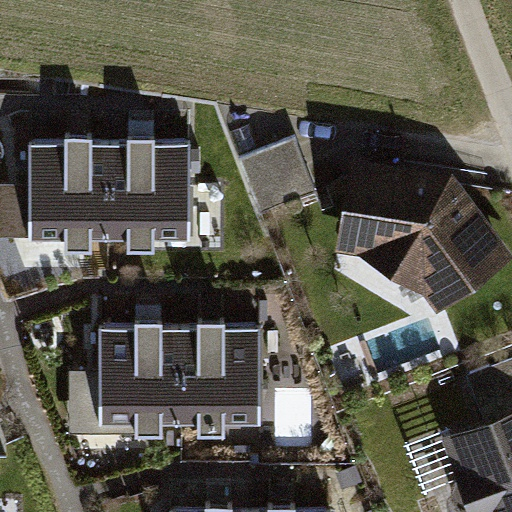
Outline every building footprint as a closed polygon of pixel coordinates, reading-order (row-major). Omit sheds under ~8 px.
[(295,135),(241,156),(262,211),(317,190),(295,135)] [(181,149),(22,148),(21,245),(181,246),(181,149)] [(511,255),(456,175),(353,161),(342,253),(368,256),(423,293),(439,314),(511,259),(511,255)] [(253,334),(94,334),(94,430),(253,430),(253,334)] [(511,359),(471,375),(489,421),(511,411),(511,359)] [(511,511),(511,411),(489,421),(444,438),(462,487),(456,489),(464,511),(511,511)]
